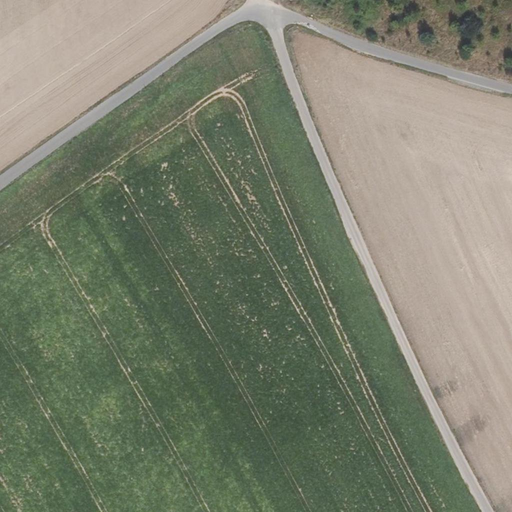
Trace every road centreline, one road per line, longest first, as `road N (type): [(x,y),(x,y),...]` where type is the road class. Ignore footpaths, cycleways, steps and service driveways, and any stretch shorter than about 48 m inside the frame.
road 1 (unclassified): [(266,12),(364,256),(488,511)]
road 2 (unclassified): [(0,183),(213,30),(266,12)]
road 3 (unclassified): [(266,12),(511,89)]
